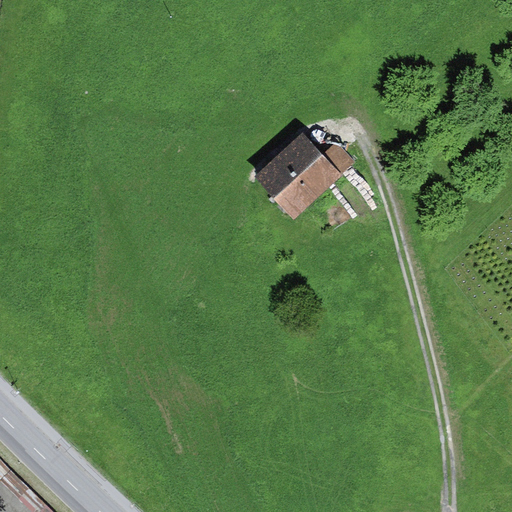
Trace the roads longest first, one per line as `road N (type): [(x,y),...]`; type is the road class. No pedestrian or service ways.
road 1 (track): [(365,139),(401,236),(433,362),(450,511)]
road 2 (primary): [(0,415),(99,511)]
